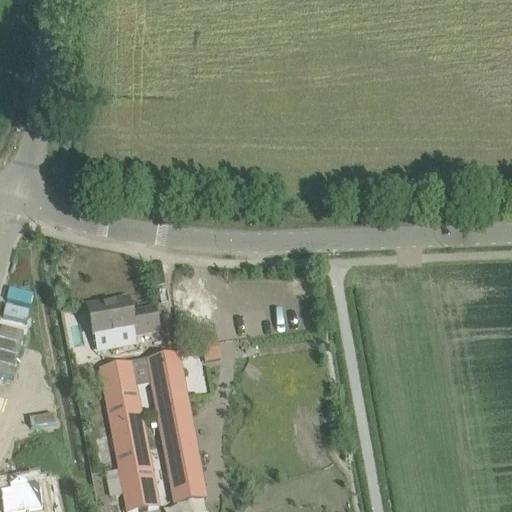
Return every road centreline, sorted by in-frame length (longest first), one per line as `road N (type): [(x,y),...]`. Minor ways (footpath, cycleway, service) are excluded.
road 1 (unclassified): [(22,204),(158,236),(239,245),(511,232)]
road 2 (unclassified): [(22,204),(56,0)]
